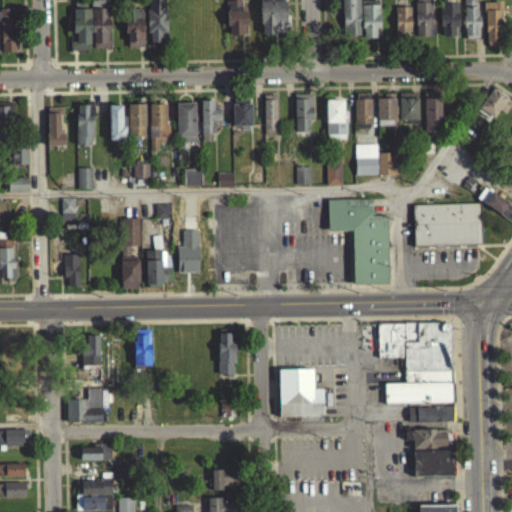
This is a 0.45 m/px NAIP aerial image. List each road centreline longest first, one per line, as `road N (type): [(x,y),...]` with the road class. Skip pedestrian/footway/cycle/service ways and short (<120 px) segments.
road 1 (residential): [(511,79),(491,67),(0,77)]
road 2 (tertiary): [(511,297),(0,307)]
road 3 (residential): [(367,426),(54,430)]
road 4 (residential): [(36,77),(42,307)]
road 5 (tertiary): [(493,298),(479,324),(479,511)]
road 6 (residential): [(260,300),(261,511)]
road 7 (residential): [(42,307),(55,511)]
